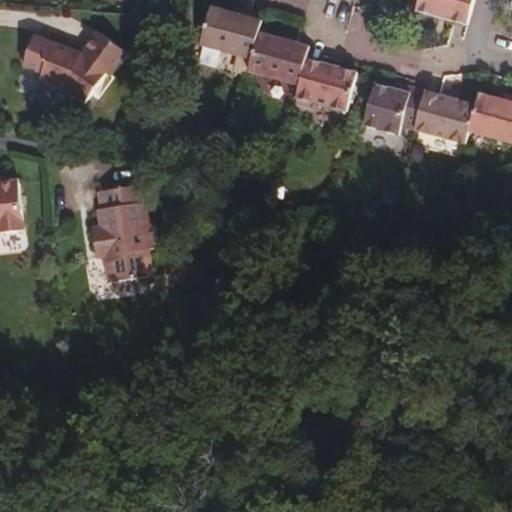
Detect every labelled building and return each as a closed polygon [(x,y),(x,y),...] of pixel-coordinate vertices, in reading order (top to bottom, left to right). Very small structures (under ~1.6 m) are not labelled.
[(461,28),(468,0),(414,0),(410,15),(461,28)] [(198,50),(248,63),(255,38),(258,24),(229,17),(208,11),(198,50)] [(231,12),(229,17),(258,24),(260,19),(231,12)] [(34,40),(22,69),(41,77),(39,84),(62,93),(83,107),(105,78),(108,80),(125,58),(98,36),(81,59),(34,40)] [(245,75),(295,88),(302,62),(305,51),(255,38),(248,63),(245,75)] [(302,62),(295,88),(292,102),(340,115),(351,75),(302,62)] [(396,131),(409,135),(420,95),(407,91),(406,97),(394,94),(370,87),(358,132),(393,141),(396,131)] [(395,88),(394,94),(406,97),(407,91),(395,88)] [(458,149),(462,134),(469,108),(420,95),(409,135),(458,149)] [(511,108),(511,100),(494,96),(492,102),(511,108)] [(511,147),(511,108),(492,102),(472,97),(469,108),(462,134),(511,147)] [(157,150),(175,146),(168,112),(150,116),(157,150)] [(0,234),(19,232),(14,183),(0,184),(0,234)] [(96,251),(98,258),(101,283),(143,277),(139,251),(145,250),(135,188),(92,194),(95,211),(91,211),(94,228),(84,230),(88,252),(96,251)] [(387,209),(390,196),(382,193),(378,206),(387,209)] [(49,265),(47,246),(32,247),(34,266),(49,265)] [(89,260),(98,258),(96,251),(88,252),(89,260)]
